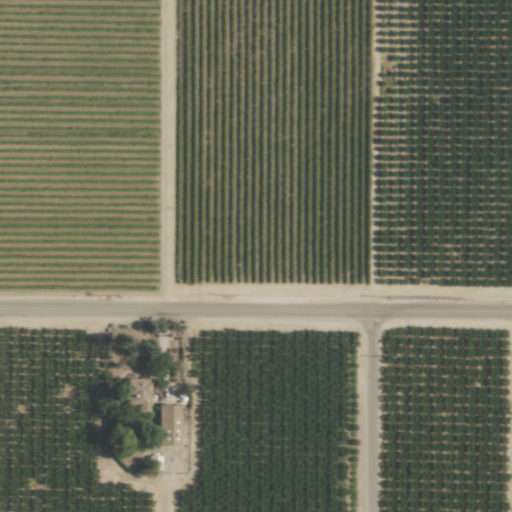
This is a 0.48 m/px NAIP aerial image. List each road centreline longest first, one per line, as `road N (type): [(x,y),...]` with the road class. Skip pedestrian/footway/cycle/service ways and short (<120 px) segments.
road 1 (tertiary): [(0,317),(511,320)]
road 2 (residential): [(376,320),(375,511)]
